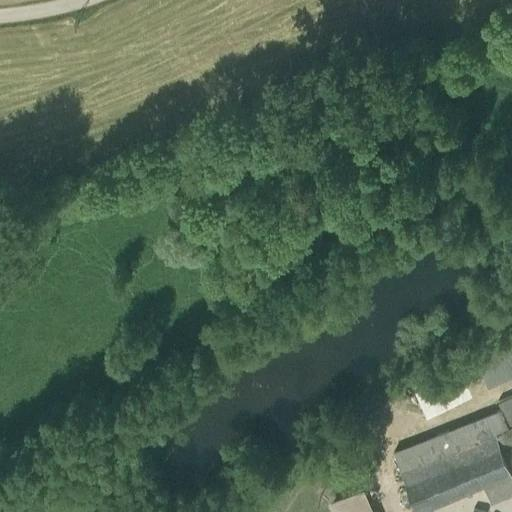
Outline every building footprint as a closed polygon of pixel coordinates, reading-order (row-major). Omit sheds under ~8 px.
[(511,342),(477,359),(488,384),(511,373),(511,342)] [(460,367),(415,388),(427,413),(472,392),(460,367)] [(417,511),(484,483),(511,472),(511,471),(511,432),(509,427),(502,409),(394,451),(417,511)] [(491,502),(511,493),(511,475),(511,472),(484,483),(491,502)] [(332,506),(334,511),(369,511),(359,489),(332,506)]
